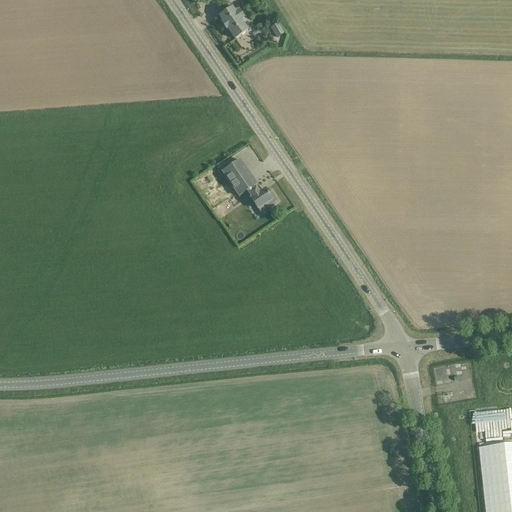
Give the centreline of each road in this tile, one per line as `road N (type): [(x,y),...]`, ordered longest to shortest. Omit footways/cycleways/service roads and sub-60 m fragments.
road 1 (unclassified): [(403,348),(176,0)]
road 2 (tertiary): [(0,388),(403,348)]
road 3 (tertiary): [(438,511),(403,348)]
